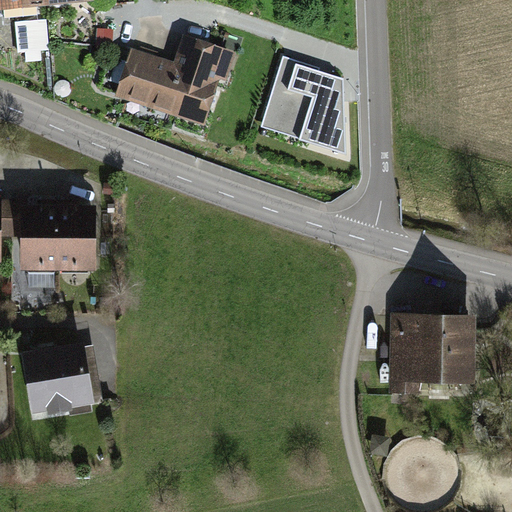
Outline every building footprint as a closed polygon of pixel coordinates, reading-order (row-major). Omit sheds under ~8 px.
[(92,0),(0,0),(0,13),(93,6),(92,0)] [(46,22),(15,25),(19,54),(48,51),(46,22)] [(235,59),(185,44),(177,69),(144,59),(134,56),(120,103),(204,128),(219,82),(227,85),(235,59)] [(342,85),(284,67),(264,131),(345,156),(342,85)] [(0,239),(20,239),(20,272),(95,273),(95,212),(71,211),(47,211),(23,211),(23,204),(0,204),(0,239)] [(474,321),(393,321),(392,397),(421,398),(421,389),(474,390),(474,348),(474,321)] [(84,350),(21,358),(30,418),(92,409),(84,350)]
